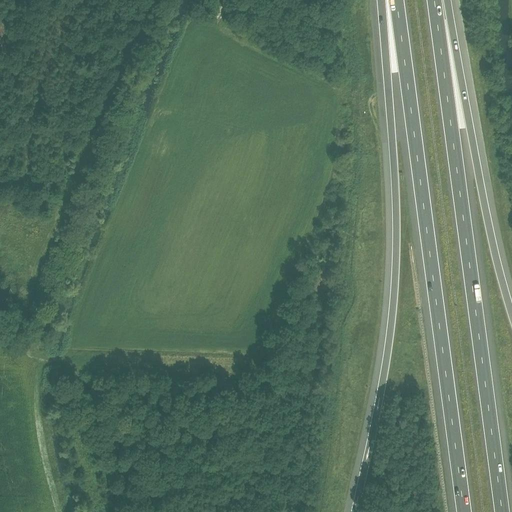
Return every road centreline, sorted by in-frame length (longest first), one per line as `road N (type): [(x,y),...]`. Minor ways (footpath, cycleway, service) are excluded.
road 1 (motorway): [(501,511),(434,0)]
road 2 (motorway): [(396,0),(463,511)]
road 3 (motorway): [(388,0),(392,316),(355,511)]
road 4 (motorway): [(511,313),(438,0)]
